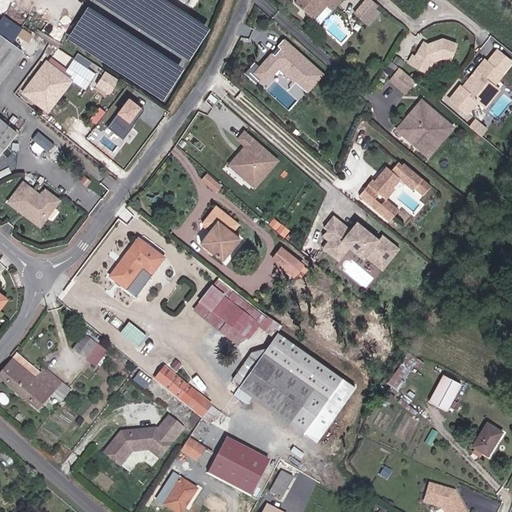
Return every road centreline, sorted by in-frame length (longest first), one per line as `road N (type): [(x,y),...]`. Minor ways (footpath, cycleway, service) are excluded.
road 1 (unclassified): [(245,0),(211,76),(83,252),(53,270)]
road 2 (unclassified): [(97,511),(0,426)]
